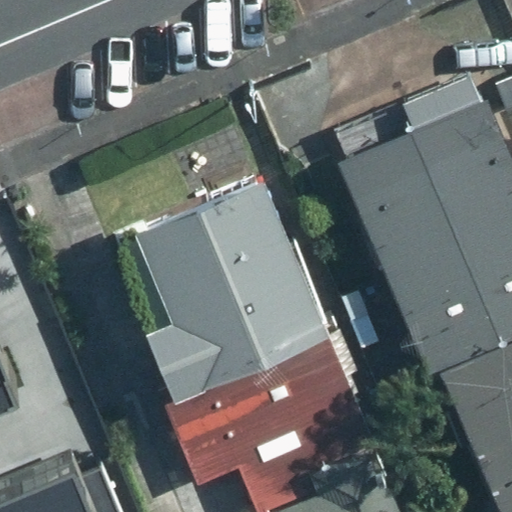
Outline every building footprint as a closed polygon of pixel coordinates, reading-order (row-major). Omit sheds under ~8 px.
[(511,511),(511,128),(488,71),(344,131),(504,511),(511,511)] [(255,154),(102,217),(205,464),(359,400),(255,154)] [(0,377),(12,373),(0,344),(0,377)] [(0,464),(0,511),(113,511),(79,431),(0,464)] [(418,511),(392,450),(242,511),(418,511)]
